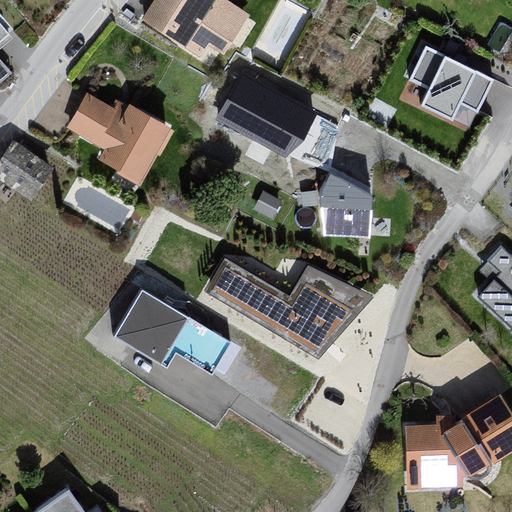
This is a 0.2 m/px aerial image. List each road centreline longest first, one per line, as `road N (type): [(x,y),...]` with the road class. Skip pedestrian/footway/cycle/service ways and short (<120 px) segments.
road 1 (residential): [(511,132),(420,272),(362,449),(331,511)]
road 2 (residential): [(0,127),(100,0)]
